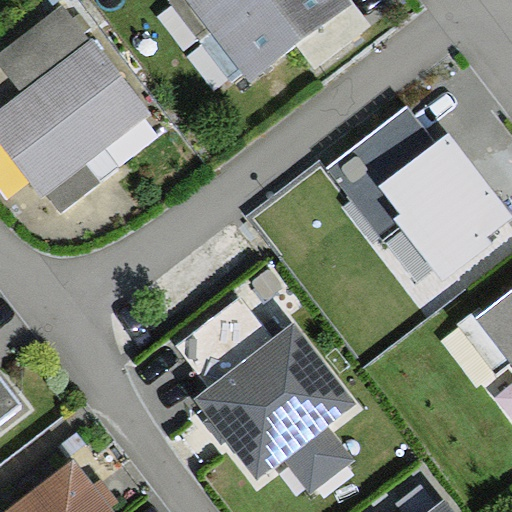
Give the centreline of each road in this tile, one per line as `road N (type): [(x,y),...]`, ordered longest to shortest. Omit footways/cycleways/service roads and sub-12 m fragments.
road 1 (residential): [(493,0),(39,333)]
road 2 (residential): [(39,333),(182,511)]
